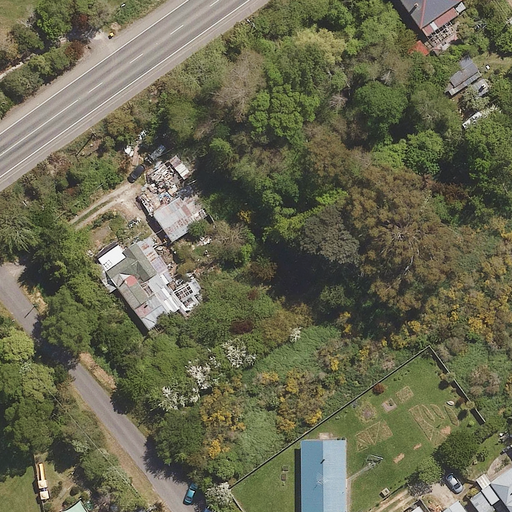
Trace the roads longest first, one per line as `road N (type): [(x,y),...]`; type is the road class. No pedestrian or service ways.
road 1 (residential): [(189,511),(0,274)]
road 2 (trunk): [(220,0),(0,157)]
